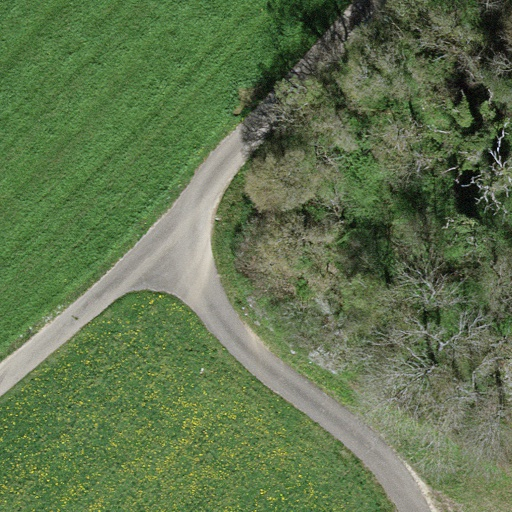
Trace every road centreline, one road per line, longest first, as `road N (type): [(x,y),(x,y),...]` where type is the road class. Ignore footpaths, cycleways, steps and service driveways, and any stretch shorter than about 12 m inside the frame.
road 1 (track): [(150,244),(391,472),(410,511)]
road 2 (track): [(376,0),(150,244)]
road 3 (track): [(150,244),(0,377)]
